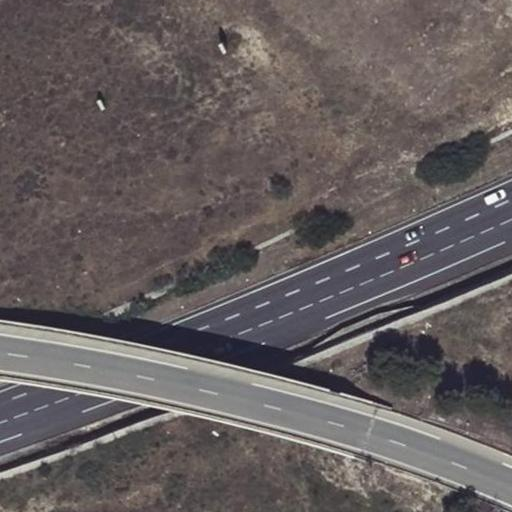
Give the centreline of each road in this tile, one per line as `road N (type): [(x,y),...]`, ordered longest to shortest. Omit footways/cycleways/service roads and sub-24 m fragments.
road 1 (motorway): [(0,405),(511,189)]
road 2 (motorway): [(0,421),(253,330),(511,217)]
road 3 (motorway): [(511,485),(265,400),(0,349)]
